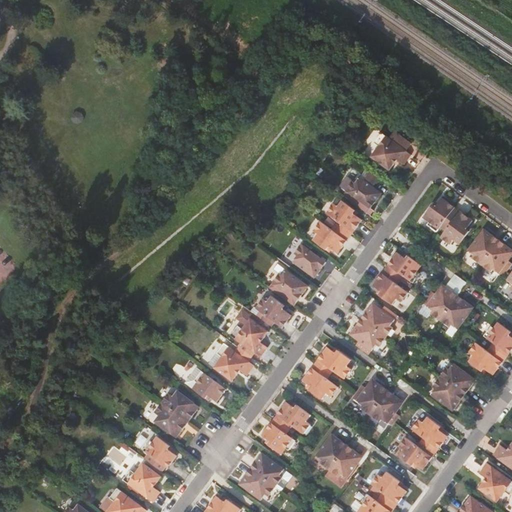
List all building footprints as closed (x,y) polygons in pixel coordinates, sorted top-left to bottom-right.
[(372,154),(390,168),(398,157),(404,162),(412,152),(407,149),(413,141),(395,129),(390,136),(382,130),(375,140),(380,144),(372,154)] [(334,179),(372,207),(381,194),(372,187),(377,180),(369,173),(366,177),(361,174),(357,180),(342,169),(334,179)] [(473,218),(443,195),(436,205),(433,202),(423,215),(430,220),(428,223),(437,230),(441,225),(445,228),(440,235),(448,241),(452,237),(459,242),(469,229),(466,227),(473,218)] [(329,245),(338,251),(363,219),(354,212),(356,210),(341,199),(338,203),(335,201),(328,211),(339,220),(333,228),(322,219),(315,229),(317,231),(312,237),(327,248),(329,245)] [(484,226),(477,236),(481,238),(488,229),(484,226)] [(481,238),(477,236),(468,248),(474,253),(472,256),(491,271),(494,268),(500,273),(510,259),(506,257),(511,248),(511,246),(488,229),(481,238)] [(309,267),(318,273),(327,261),(301,242),(294,251),(298,254),(294,260),(307,270),(309,267)] [(380,293),(393,303),(397,296),(402,300),(409,291),(398,283),(404,274),(414,281),(421,273),(418,270),(423,264),(409,254),(407,257),(397,250),(373,283),(382,290),(380,293)] [(274,289),(292,303),(295,298),(298,300),(307,288),(298,282),(300,278),(287,268),(283,275),(279,272),(273,282),(277,285),(274,289)] [(443,283),(436,292),(439,295),(446,285),(443,283)] [(439,295),(436,292),(426,305),(433,310),(430,313),(449,328),(451,324),(458,329),(467,316),(464,313),(471,304),(446,285),(439,295)] [(264,311),(260,316),(270,323),(273,319),(282,325),(292,313),(284,307),(286,304),(271,293),(267,299),(262,296),(256,305),(259,307),(264,311)] [(379,311),(381,308),(373,301),(370,305),(379,311)] [(464,313),(467,316),(474,307),(471,304),(464,313)] [(395,318),(381,308),(379,311),(370,305),(353,328),(362,335),(359,338),(357,342),(369,351),(371,347),(373,349),(377,343),(379,344),(393,325),(391,323),(395,318)] [(255,312),(260,316),(264,311),(259,307),(255,312)] [(239,340),(253,350),(259,355),(267,345),(261,340),(268,330),(249,315),(241,326),(237,322),(229,333),(239,340)] [(485,368),(493,373),(511,347),(511,335),(509,333),(511,330),(497,320),(494,325),(491,324),(483,334),(494,341),(487,350),(475,341),(468,350),(473,354),(468,360),(482,371),(485,368)] [(350,332),(359,338),(362,335),(353,328),(350,332)] [(235,345),(249,356),(253,350),(239,340),(235,345)] [(246,360),(249,356),(235,345),(231,350),(222,343),(208,362),(231,380),(238,370),(245,375),(252,365),(246,360)] [(326,391),(330,395),(339,383),(327,375),(333,367),(343,374),(350,365),(347,363),(352,357),(340,348),(337,351),(328,344),(304,377),(312,384),(310,388),(322,398),(326,391)] [(456,406),(474,382),(466,376),(468,372),(455,362),(450,368),(447,366),(433,385),(435,387),(431,393),(445,403),(448,400),(456,406)] [(179,380),(204,399),(207,396),(215,402),(225,389),(196,367),(187,379),(183,376),(179,380)] [(466,376),(474,382),(477,379),(468,372),(466,376)] [(374,377),(366,387),(370,389),(377,380),(374,377)] [(389,422),(398,410),(394,407),(401,398),(377,380),(370,389),(366,387),(358,399),(364,403),(361,406),(380,420),(382,417),(389,422)] [(154,422),(167,432),(169,428),(178,435),(197,409),(188,402),(190,400),(177,390),(173,395),(170,393),(155,413),(158,416),(154,422)] [(394,407),(398,410),(405,401),(401,398),(394,407)] [(199,406),(190,400),(188,402),(197,409),(199,406)] [(295,406),(286,400),(261,434),(271,441),(269,444),(281,453),(285,447),(288,449),(293,441),(283,433),(289,425),(302,434),(310,423),(306,419),(311,413),(298,403),(295,406)] [(453,410),(456,406),(448,400),(445,403),(453,410)] [(415,461),(423,467),(448,434),(439,428),(442,425),(428,415),(424,421),(419,418),(412,428),(423,437),(419,443),(407,434),(399,445),(403,449),(399,455),(412,464),(415,461)] [(169,428),(167,432),(176,438),(178,435),(169,428)] [(333,433),(326,442),(329,444),(336,435),(333,433)] [(329,444),(326,442),(316,455),(323,460),(320,463),(338,476),(340,473),(347,478),(356,465),(353,463),(360,453),(336,435),(329,444)] [(143,451),(167,468),(176,456),(167,449),(170,446),(157,436),(153,443),(150,441),(143,451)] [(493,453),(511,466),(511,441),(507,448),(501,443),(493,453)] [(268,461),(270,458),(262,451),(259,455),(268,461)] [(353,463),(356,465),(363,456),(360,453),(353,463)] [(249,486),(247,490),(260,498),(264,493),(267,494),(273,485),(280,490),(292,473),(270,458),(268,461),(259,455),(241,480),(249,486)] [(478,487),(497,500),(504,491),(509,494),(511,490),(511,479),(487,461),(479,472),(486,476),(478,487)] [(123,479),(152,501),(159,490),(153,486),(161,476),(143,463),(136,473),(130,469),(123,479)] [(389,511),(406,490),(398,484),(400,480),(387,470),(382,476),(377,472),(369,483),(381,493),(375,501),(364,493),(359,501),(363,503),(358,510),(361,511),(389,511)] [(238,483),(247,490),(249,486),(241,480),(238,483)] [(107,511),(143,511),(145,510),(116,488),(108,499),(114,503),(107,511)] [(477,504),(480,500),(472,494),(469,498),(477,504)] [(236,511),(239,509),(226,499),(223,503),(214,497),(202,511),(236,511)] [(492,511),(494,510),(480,500),(477,504),(469,498),(458,511),(492,511)]
